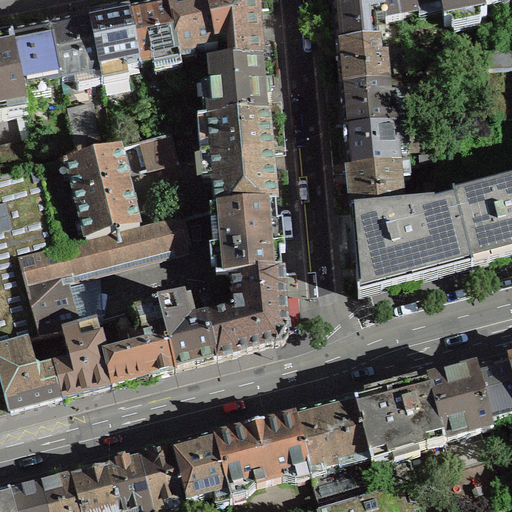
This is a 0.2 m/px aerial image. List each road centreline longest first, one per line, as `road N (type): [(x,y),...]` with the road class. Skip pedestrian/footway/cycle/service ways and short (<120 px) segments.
road 1 (residential): [(332,367),(294,0)]
road 2 (secondary): [(332,367),(0,456)]
road 3 (secondary): [(511,317),(332,367)]
